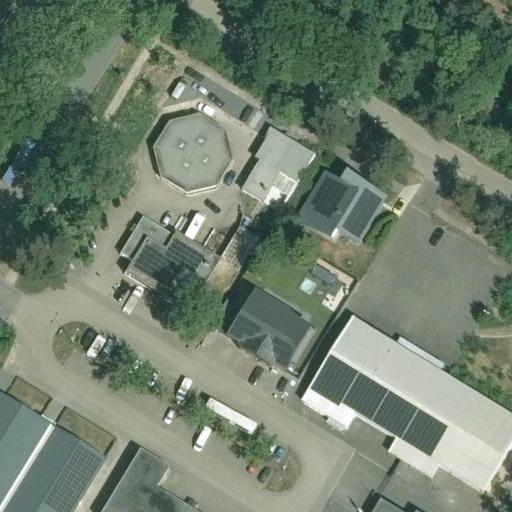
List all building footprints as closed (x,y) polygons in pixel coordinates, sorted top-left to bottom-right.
[(0,0),(0,24),(13,3),(8,0),(0,0)] [(197,119),(167,127),(151,152),(158,181),(184,198),(215,190),(231,165),(223,137),(197,119)] [(278,178),(296,189),(315,158),(272,133),(237,191),(262,206),(278,178)] [(325,178),(297,225),(332,246),(338,236),(359,249),(387,202),(348,178),(342,188),(325,178)] [(123,278),(189,315),(219,264),(142,220),(119,259),(130,265),(123,278)] [(249,295),(222,342),(285,378),(312,331),(249,295)] [(483,497),(511,448),(511,420),(354,324),(305,405),(347,431),(354,419),(396,445),(389,458),(432,484),(440,471),(483,497)] [(0,401),(0,511),(72,511),(102,462),(0,401)] [(138,454),(103,511),(186,511),(154,493),(167,472),(138,454)] [(429,511),(420,506),(416,511),(408,511),(385,498),(376,511),(429,511)]
